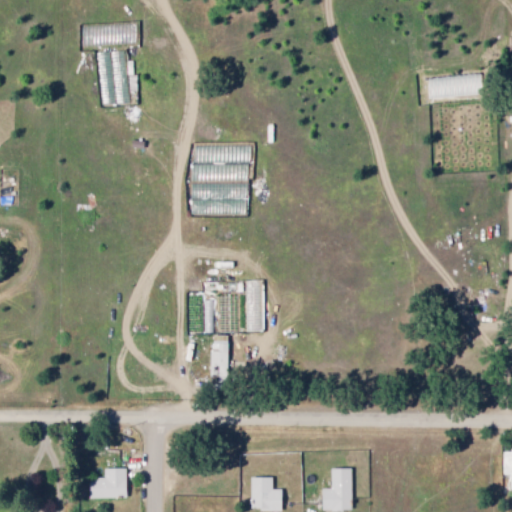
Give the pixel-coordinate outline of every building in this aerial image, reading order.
[(94,52),(97,89),(100,89),(101,106),(124,105),(122,75),(131,75),(130,64),(125,64),(124,51),(94,52)] [(209,351),(209,382),(228,383),(229,336),(214,336),(213,351),(209,351)] [(511,452),(500,452),(501,476),(508,476),(508,490),(511,490),(511,452)] [(89,499),(127,498),(126,468),(104,469),(104,479),(88,479),(89,499)] [(331,470),(331,489),(321,490),(322,511),(351,511),(350,470),(331,470)] [(281,491),(271,491),(271,478),(250,479),(250,508),(259,508),(259,511),(281,511),(281,491)]
